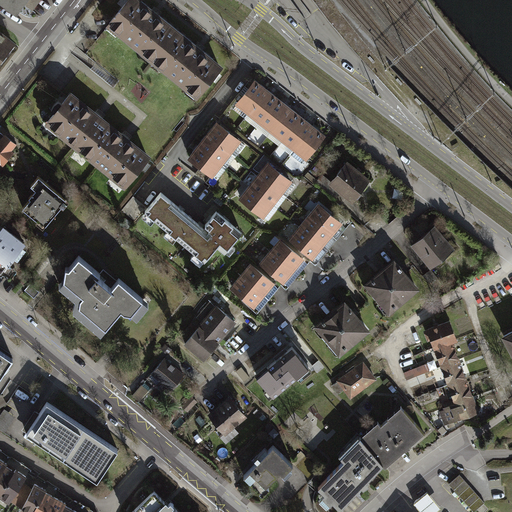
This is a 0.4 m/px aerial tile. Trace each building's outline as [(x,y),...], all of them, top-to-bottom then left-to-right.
[(30,0),(1,0),(21,13),(30,0)] [(155,14),(136,0),(131,0),(108,30),(198,99),(223,67),(203,52),(155,14)] [(0,66),(14,50),(0,39),(0,66)] [(263,84),(257,79),(237,104),(307,159),(327,134),(317,126),(304,116),(294,108),(283,100),(273,92),(263,84)] [(91,105),(73,90),(47,121),(124,184),(149,154),(132,140),(91,105)] [(242,142),(215,122),(209,130),(202,140),(194,149),(187,159),(213,179),(242,142)] [(18,144),(0,129),(0,160),(2,163),(18,144)] [(290,178),(268,161),(261,169),(255,178),(247,188),(239,197),(261,215),(290,178)] [(368,178),(347,161),(330,183),(350,200),(368,178)] [(68,199),(38,175),(30,184),(36,189),(22,207),(44,225),(61,204),(62,205),(68,199)] [(171,201),(160,192),(144,212),(192,252),(189,256),(199,264),(218,242),(226,249),(238,236),(230,229),(233,225),(223,216),(220,220),(212,214),(209,218),(203,224),(207,228),(205,230),(196,222),(171,201)] [(318,203),(288,238),(311,259),(320,249),(329,238),(338,227),(342,223),(318,203)] [(26,240),(3,222),(0,226),(0,273),(2,275),(3,273),(10,278),(17,268),(9,262),(26,240)] [(452,248),(432,226),(411,243),(430,266),(452,248)] [(303,258),(280,239),(259,264),(283,283),(291,273),(297,267),(303,258)] [(101,271),(79,253),(69,265),(65,265),(64,277),(60,283),(76,297),(74,309),(101,332),(121,308),(124,310),(130,311),(136,316),(148,301),(119,276),(117,279),(104,268),(101,271)] [(420,288),(395,258),(366,283),(391,312),(420,288)] [(275,284),(250,262),(229,287),(253,308),(262,298),(268,292),(275,284)] [(178,336),(185,342),(216,304),(209,299),(178,336)] [(369,328),(346,299),(317,321),(340,351),(369,328)] [(236,321),(216,304),(185,342),(183,344),(203,361),(221,340),(236,321)] [(442,325),(429,330),(456,398),(444,403),(446,408),(442,410),(447,424),(481,410),(475,397),(469,381),(462,364),(453,342),(460,340),(453,321),(442,325)] [(309,368),(292,345),(268,363),(285,386),(309,368)] [(0,380),(14,359),(0,350),(0,380)] [(184,379),(165,361),(147,380),(165,398),(184,379)] [(365,361),(339,381),(352,398),(378,378),(365,361)] [(249,414),(233,393),(211,410),(228,431),(249,414)] [(118,452),(50,405),(30,434),(99,481),(118,452)] [(426,431),(403,405),(382,423),(380,420),(363,435),(387,462),(388,464),(410,445),(426,431)] [(0,409),(0,424),(8,429),(17,415),(6,409),(4,412),(0,409)] [(387,462),(363,435),(343,455),(345,458),(317,486),(339,508),(362,486),(387,462)] [(294,462),(276,444),(245,476),(263,493),(271,485),(268,483),(281,469),(284,471),(294,462)] [(12,504),(25,484),(28,479),(0,460),(0,502),(8,509),(12,504)] [(473,511),(484,503),(460,475),(449,485),(472,511),(473,511)] [(33,489),(25,484),(12,504),(22,511),(33,489)] [(35,484),(33,489),(22,511),(20,511),(76,511),(67,507),(68,505),(47,494),(49,491),(35,484)] [(421,511),(435,511),(441,507),(427,491),(414,502),(421,511)] [(180,511),(170,503),(161,511),(180,511)]
